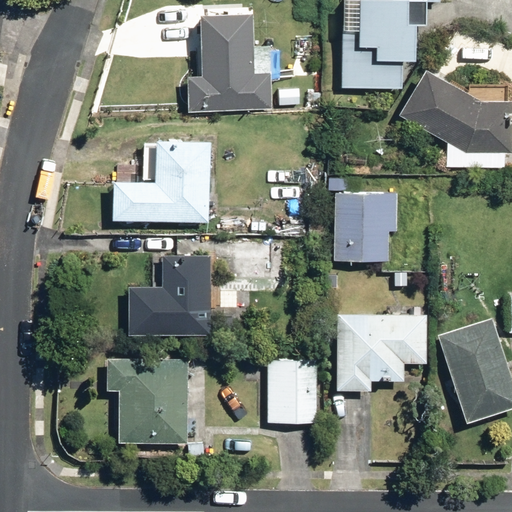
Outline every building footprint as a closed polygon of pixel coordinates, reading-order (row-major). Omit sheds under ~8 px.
[(341,0),(342,26),(338,26),(339,88),(400,88),(399,58),(411,58),(411,25),(424,24),(424,1),(438,1),(438,0),(341,0)] [(249,10),(197,12),(198,73),(185,74),(186,111),(269,109),(267,44),(250,45),(249,10)] [(421,66),(395,114),(445,141),(445,166),(503,166),(503,152),(510,152),(511,98),(478,98),(421,66)] [(298,86),(277,88),(279,106),(300,104),(298,86)] [(151,180),(110,179),(109,220),(206,221),(207,138),(152,138),(151,180)] [(332,189),(331,259),(386,260),(386,230),(394,230),(394,191),(358,191),(358,177),(326,177),(326,189),(332,189)] [(287,240),(233,239),(232,282),(286,283),(287,240)] [(208,254),(159,253),(158,286),(126,285),(125,335),(208,335),(208,254)] [(424,313),(334,312),(333,389),(369,389),(369,379),(402,379),(402,362),(424,363),(424,313)] [(511,384),(491,316),(435,333),(463,422),(511,406),(511,384)] [(116,389),(115,441),(184,442),(186,358),(105,356),(104,389),(116,389)] [(315,359),(265,359),(265,422),(316,422),(315,359)]
